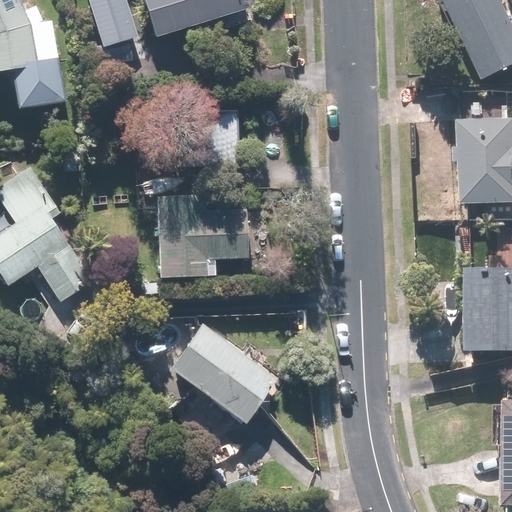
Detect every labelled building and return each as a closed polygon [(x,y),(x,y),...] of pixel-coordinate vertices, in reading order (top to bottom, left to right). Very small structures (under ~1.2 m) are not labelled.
[(31,24),(20,0),(0,0),(0,69),(13,68),(19,107),(65,100),(53,21),(31,24)] [(145,0),(156,36),(249,8),(246,0),(145,0)] [(448,0),(486,79),(511,66),(511,16),(504,0),(448,0)] [(239,165),(239,110),(181,109),(180,165),(239,165)] [(511,116),(463,118),(466,202),(511,199),(511,116)] [(61,300),(92,280),(52,218),(60,212),(30,165),(0,183),(0,196),(16,222),(0,231),(0,268),(9,283),(38,265),(61,300)] [(205,193),(158,195),(160,276),(208,274),(207,265),(216,265),(216,258),(249,257),(247,206),(206,208),(205,193)] [(511,266),(470,267),(471,348),(511,348),(511,266)] [(203,323),(171,366),(246,421),(278,378),(203,323)]
